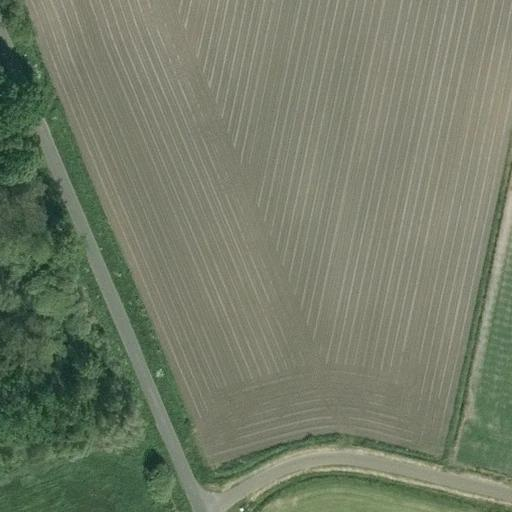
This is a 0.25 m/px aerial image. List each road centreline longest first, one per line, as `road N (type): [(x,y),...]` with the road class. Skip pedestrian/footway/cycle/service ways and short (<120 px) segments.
road 1 (unclassified): [(200,511),(0,31)]
road 2 (unclassified): [(511,496),(325,458),(279,471),(202,511)]
